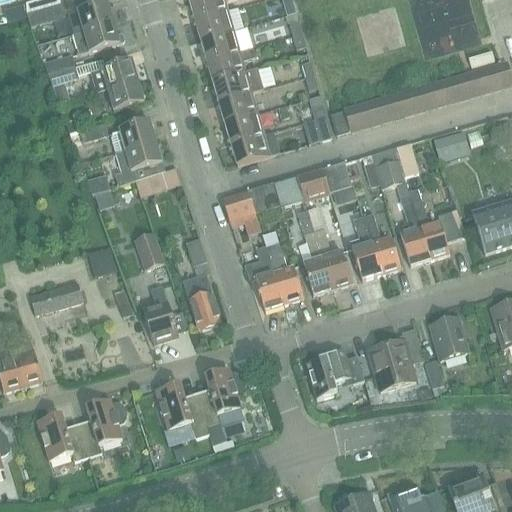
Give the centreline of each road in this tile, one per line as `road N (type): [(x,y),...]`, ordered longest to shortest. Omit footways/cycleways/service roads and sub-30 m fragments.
road 1 (residential): [(261,353),(203,195),(150,0)]
road 2 (residential): [(0,413),(261,353)]
road 3 (residential): [(261,353),(511,282)]
road 4 (tertiary): [(294,455),(386,433),(511,426)]
road 5 (tertiary): [(117,511),(294,455)]
